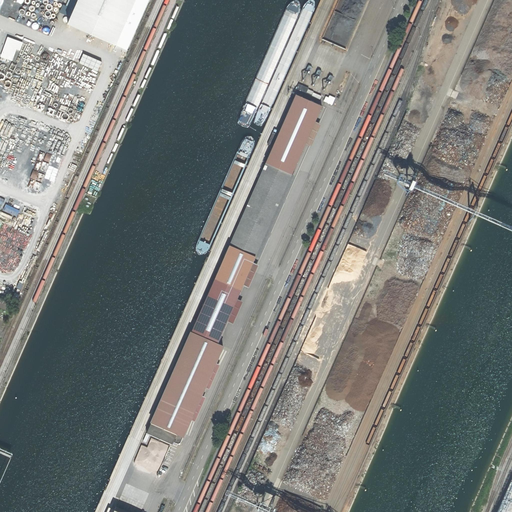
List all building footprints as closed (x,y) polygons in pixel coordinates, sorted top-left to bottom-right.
[(135,0),(78,0),(68,24),(115,45),(135,0)] [(23,17),(27,8),(17,4),(13,13),(23,17)] [(7,36),(1,56),(14,60),(17,49),(21,50),(24,41),(7,36)] [(89,57),(86,65),(97,70),(102,61),(91,57),(91,58),(89,57)] [(308,88),(299,83),(296,89),(306,93),(308,88)] [(296,95),(266,163),(292,175),(322,106),(296,95)] [(411,117),(405,114),(394,136),(401,139),(411,117)] [(266,163),(230,245),(256,256),(292,175),(266,163)] [(230,245),(214,280),(240,291),(256,256),(230,245)] [(240,291),(214,280),(191,332),(217,343),(240,291)] [(151,422),(183,437),(223,346),(217,343),(191,332),(151,422)] [(178,444),(180,443),(183,437),(151,422),(146,433),(172,445),(173,442),(178,444)]
